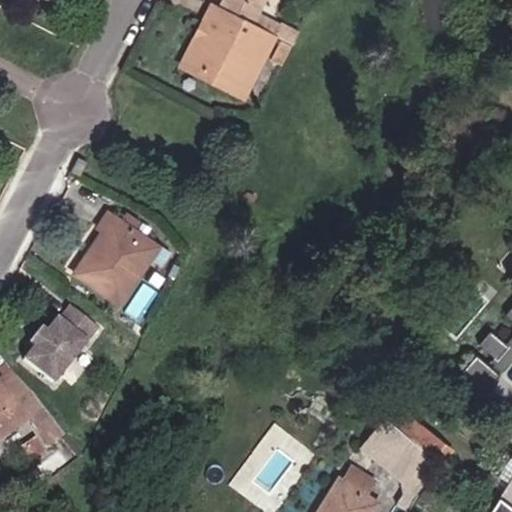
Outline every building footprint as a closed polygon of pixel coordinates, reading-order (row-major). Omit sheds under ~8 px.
[(304,27),(280,15),(287,0),(247,0),(243,11),(298,38),(299,39),(304,27)] [(228,68),(214,62),(224,40),(232,44),(234,39),(227,36),(240,10),(232,6),(200,71),(266,103),(272,89),(255,80),(251,90),(225,76),(228,68)] [(255,80),(272,89),(298,38),(243,11),(240,10),(227,36),(234,39),(232,44),(224,40),(214,62),(228,68),(225,76),(251,90),(255,80)] [(91,176),(102,181),(109,164),(98,159),(91,176)] [(153,273),(173,246),(127,214),(116,228),(121,232),(91,275),(139,309),(160,278),(153,273)] [(78,384),(123,326),(94,304),(83,318),(80,315),(70,327),(64,323),(53,338),(60,344),(47,359),(78,384)] [(156,333),(165,339),(172,324),(162,319),(156,333)] [(511,351),(501,343),(490,356),(506,370),(500,377),(488,367),(475,383),(499,403),(511,386),(504,380),(508,376),(511,379),(511,351)] [(0,455),(54,419),(65,431),(78,421),(42,377),(17,394),(0,405),(0,455)] [(0,395),(0,405),(17,394),(12,388),(0,395)] [(409,511),(428,482),(440,461),(390,418),(367,444),(405,479),(405,491),(403,498),(397,508),(403,511),(409,511)] [(374,511),(378,506),(338,483),(330,496),(316,488),(302,511),(374,511)] [(511,511),(511,485),(488,511),(511,511)] [(23,511),(8,491),(0,497),(0,511),(23,511)]
